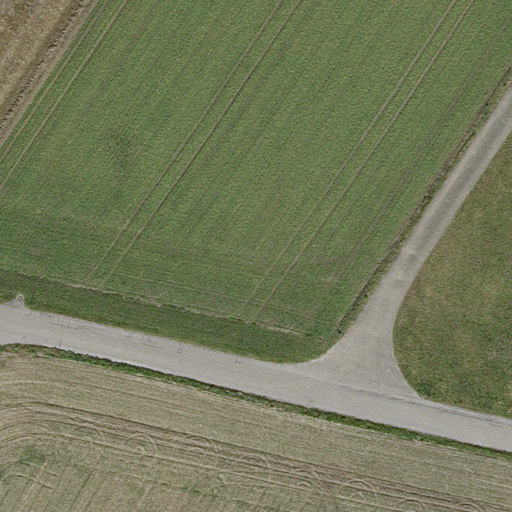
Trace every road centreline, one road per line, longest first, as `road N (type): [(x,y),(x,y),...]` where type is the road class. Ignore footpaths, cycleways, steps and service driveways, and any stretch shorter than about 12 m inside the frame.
road 1 (track): [(0,321),(511,435)]
road 2 (track): [(341,396),(403,277),(511,113)]
